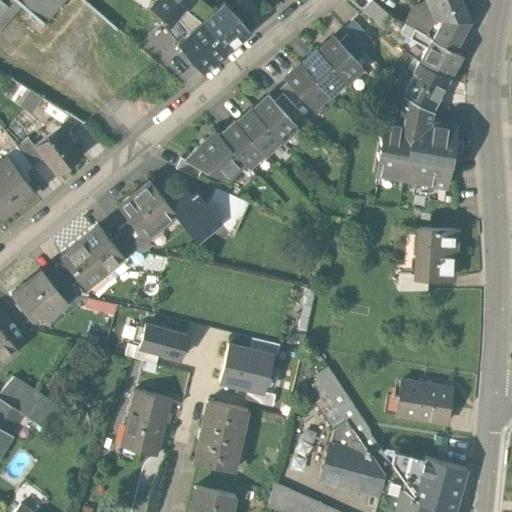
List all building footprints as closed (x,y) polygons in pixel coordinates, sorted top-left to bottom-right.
[(0,0),(0,29),(22,3),(44,22),(63,0),(9,0),(7,2),(3,0),(0,0)] [(85,0),(88,2),(97,10),(106,0),(85,0)] [(177,15),(184,6),(176,0),(154,0),(150,6),(171,23),(177,15)] [(176,0),(184,6),(189,10),(197,0),(176,0)] [(197,0),(189,10),(203,18),(215,8),(205,0),(197,0)] [(252,30),(226,0),(224,0),(215,8),(203,18),(229,50),(252,30)] [(373,0),(365,9),(383,26),(391,17),(373,0)] [(437,18),(428,0),(423,0),(413,5),(405,21),(407,23),(429,32),(437,18)] [(428,0),(437,18),(429,32),(457,48),(475,18),(466,0),(428,0)] [(177,15),(193,27),(203,18),(189,10),(184,6),(177,15)] [(229,50),(203,18),(193,27),(179,39),(205,70),(229,50)] [(341,29),(347,35),(360,50),(369,41),(351,20),(341,29)] [(466,53),(457,48),(429,32),(407,23),(402,32),(427,46),(421,56),(454,74),(466,53)] [(347,35),(339,42),(355,59),(362,52),(360,50),(347,35)] [(335,38),(319,54),(346,82),(348,84),(365,69),(355,59),(339,42),(335,38)] [(317,51),(302,65),(327,92),(331,96),(346,82),(319,54),(317,51)] [(454,74),(421,56),(419,59),(413,56),(408,66),(415,70),(403,91),(406,93),(435,109),(454,74)] [(300,63),(284,78),(286,81),(303,99),(311,107),(327,92),(302,65),(300,63)] [(303,99),(286,81),(277,89),(282,94),(294,107),(303,99)] [(11,99),(33,112),(42,95),(21,82),(11,99)] [(435,109),(406,93),(402,111),(407,113),(406,117),(385,113),(375,172),(450,188),(462,125),(433,119),(435,109)] [(282,94),(274,101),(289,119),(298,112),(294,107),(282,94)] [(270,97),(254,111),(281,142),(283,144),(299,130),(289,119),(274,101),(270,97)] [(253,109),(238,122),(265,153),(266,155),(281,142),(254,111),(253,109)] [(236,120),(220,133),(245,163),(249,167),(265,153),(238,122),(236,120)] [(62,124),(34,145),(43,157),(57,174),(84,152),(62,124)] [(220,133),(217,130),(184,160),(202,168),(226,179),(245,163),(220,133)] [(18,145),(8,153),(23,172),(43,157),(34,145),(29,137),(18,145)] [(8,153),(0,158),(0,216),(37,190),(23,172),(8,153)] [(197,177),(202,168),(184,160),(179,157),(175,167),(197,177)] [(133,193),(161,228),(177,216),(168,203),(149,180),(133,193)] [(210,197),(204,202),(220,223),(231,238),(248,202),(215,187),(210,197)] [(187,189),(168,203),(177,216),(196,241),(220,223),(204,202),(197,193),(192,196),(187,189)] [(161,228),(133,193),(118,205),(129,219),(145,240),(161,228)] [(361,205),(352,201),(349,208),(358,213),(361,205)] [(145,240),(129,219),(117,228),(120,233),(134,250),(143,252),(150,246),(145,240)] [(99,223),(60,254),(64,258),(79,277),(87,288),(126,257),(112,239),(99,223)] [(418,223),(415,274),(428,275),(458,277),(461,226),(418,223)] [(112,239),(126,257),(134,250),(120,233),(112,239)] [(70,284),(79,277),(64,258),(55,266),(70,284)] [(46,272),(41,265),(10,291),(33,320),(42,312),(48,320),(70,301),(46,272)] [(55,266),(46,272),(70,301),(78,294),(70,284),(55,266)] [(428,275),(415,274),(398,273),(398,290),(428,289),(428,275)] [(314,289),(306,287),(298,326),(306,328),(314,289)] [(186,334),(144,322),(138,345),(180,357),(186,334)] [(0,324),(0,364),(19,349),(0,324)] [(272,353),(227,342),(218,379),(263,390),(272,353)] [(158,363),(145,360),(143,369),(155,373),(158,363)] [(333,428),(330,438),(368,448),(387,472),(380,495),(376,495),(371,511),(396,511),(402,485),(404,479),(401,475),(371,432),(369,425),(326,365),(302,382),(333,428)] [(14,374),(0,388),(0,396),(25,413),(52,431),(68,407),(14,374)] [(401,376),(395,415),(448,423),(454,384),(401,376)] [(172,397),(134,388),(119,445),(157,454),(172,397)] [(0,458),(16,434),(13,432),(25,413),(0,396),(0,458)] [(246,408),(207,399),(193,459),(233,469),(233,467),(232,467),(246,408)] [(330,438),(320,479),(380,495),(387,472),(368,448),(330,438)] [(414,493),(425,455),(408,450),(401,475),(404,479),(414,493)] [(465,467),(425,455),(414,493),(418,500),(453,509),(465,467)] [(345,511),(278,482),(268,505),(283,511),(345,511)] [(235,495),(195,485),(189,511),(229,511),(233,496),(234,497),(235,495)] [(452,511),(453,509),(418,500),(402,485),(396,511),(452,511)] [(37,511),(22,501),(13,511),(37,511)]
